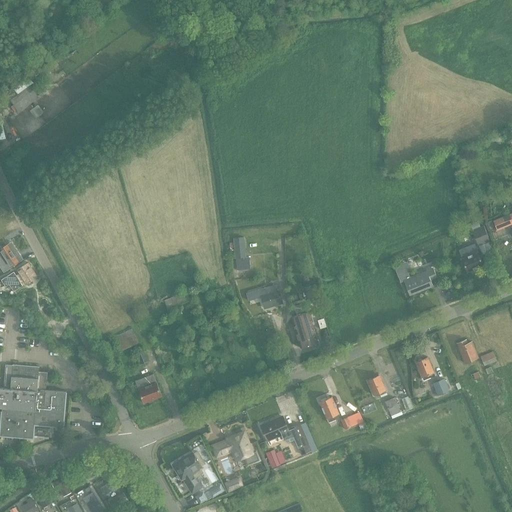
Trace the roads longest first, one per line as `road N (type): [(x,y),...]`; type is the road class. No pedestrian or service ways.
road 1 (unclassified): [(135,441),(511,285)]
road 2 (unclassified): [(135,441),(0,177)]
road 3 (unclassified): [(0,469),(135,441)]
